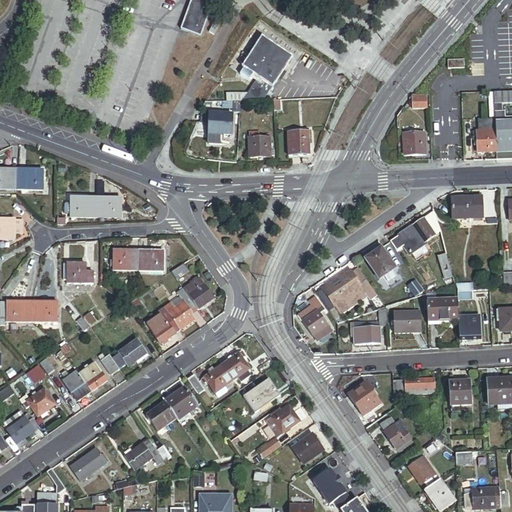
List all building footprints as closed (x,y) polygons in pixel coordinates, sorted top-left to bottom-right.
[(213,5),(199,0),(192,0),(181,31),(202,38),(213,5)] [(219,28),(214,25),(209,33),(214,36),(219,28)] [(254,76),(273,88),(292,59),(262,40),(243,69),(244,70),(254,76)] [(448,62),(448,70),(464,70),(464,62),(448,62)] [(254,76),(244,70),(239,78),(249,85),(254,76)] [(511,105),(511,93),(503,93),(504,105),(511,105)] [(511,125),(502,126),(501,94),(494,94),(494,106),(495,125),(495,132),(496,153),(511,152),(511,125)] [(426,97),(412,98),(412,111),(427,111),(426,97)] [(284,102),(274,103),(275,112),(284,112),(284,102)] [(209,136),(232,136),(232,116),(210,116),(209,136)] [(477,154),(496,153),(495,132),(493,132),(477,133),(477,141),(477,147),(477,154)] [(288,135),(289,158),(310,157),(309,134),(301,134),(288,135)] [(271,158),(271,153),(270,140),(260,140),(260,135),(250,136),(250,141),(249,141),(250,161),(264,160),(270,160),(271,160),(271,158)] [(403,136),(403,158),(425,157),(425,136),(403,136)] [(0,190),(20,191),(20,171),(0,170),(0,190)] [(45,172),(20,171),(20,191),(44,192),(45,172)] [(71,217),(96,218),(97,198),(72,197),(71,217)] [(97,198),(96,218),(122,219),(122,199),(105,198),(97,198)] [(482,220),(481,200),(452,201),(453,221),(482,220)] [(17,222),(0,221),(0,240),(16,241),(16,235),(17,222)] [(436,237),(425,221),(414,229),(425,245),(426,244),(436,237)] [(425,245),(414,229),(399,239),(411,257),(427,246),(426,244),(425,245)] [(139,271),(140,252),(139,252),(131,252),(114,251),(113,271),(139,271)] [(381,251),(366,261),(379,280),(394,270),(381,251)] [(164,252),(140,252),(139,271),(164,272),(164,252)] [(452,277),(445,255),(437,257),(444,280),(452,277)] [(87,265),(68,265),(68,284),(94,285),(94,273),(87,273),(87,265)] [(177,280),(188,273),(183,266),(173,274),(177,280)] [(504,291),(511,290),(511,274),(503,275),(504,291)] [(353,276),(345,281),(354,293),(361,288),(353,276)] [(354,293),(345,281),(342,277),(338,280),(350,298),(355,294),(354,293)] [(188,296),(190,299),(198,311),(214,300),(199,279),(184,290),(188,296)] [(350,298),(338,280),(322,291),(334,308),(350,298)] [(471,285),(454,286),(456,293),(471,293),(471,285)] [(350,298),(334,308),(340,316),(368,297),(361,288),(354,293),(355,294),(350,298)] [(177,295),(180,299),(165,310),(168,314),(190,299),(188,296),(183,290),(177,295)] [(334,308),(322,291),(317,294),(329,312),(334,308)] [(456,293),(457,302),(472,301),(471,293),(456,293)] [(191,316),(198,311),(190,299),(168,314),(174,323),(189,312),(191,316)] [(35,303),(0,302),(0,326),(9,326),(9,323),(35,323),(35,303)] [(458,320),(457,302),(426,304),(428,325),(458,323),(458,320)] [(60,304),(35,303),(35,323),(59,323),(60,304)] [(315,304),(297,317),(313,339),(315,337),(320,344),(331,336),(326,330),(329,328),(317,312),(319,310),(315,304)] [(501,334),(511,332),(511,309),(496,311),(497,323),(500,323),(501,334)] [(165,310),(160,313),(162,316),(169,326),(174,323),(168,314),(165,310)] [(174,323),(180,332),(195,321),(191,316),(189,312),(174,323)] [(86,319),(92,328),(98,324),(91,315),(86,319)] [(147,326),(155,336),(169,326),(162,316),(147,326)] [(419,316),(393,317),(394,337),(420,336),(419,316)] [(458,323),(459,342),(479,341),(477,319),(458,320),(458,323)] [(77,324),(85,334),(91,329),(83,320),(77,324)] [(180,332),(174,323),(169,326),(175,335),(180,332)] [(168,340),(175,335),(169,326),(155,336),(161,345),(163,344),(165,346),(169,343),(168,340)] [(380,347),(380,329),(358,330),(358,340),(361,340),(361,347),(362,347),(380,347)] [(137,342),(119,354),(129,368),(136,363),(147,355),(137,342)] [(62,351),(66,357),(72,353),(68,346),(62,351)] [(239,354),(221,367),(232,382),(236,380),(239,385),(249,378),(245,373),(250,370),(242,359),(239,354)] [(147,355),(136,363),(138,366),(149,358),(147,355)] [(122,373),(110,357),(102,363),(114,379),(122,373)] [(49,361),(42,366),(46,372),(49,376),(57,371),(49,361)] [(79,376),(86,385),(102,374),(95,365),(79,376)] [(38,367),(33,371),(40,382),(46,378),(38,367)] [(232,382),(221,367),(205,378),(208,383),(219,399),(228,392),(225,388),(232,382)] [(79,376),(76,372),(69,377),(66,373),(62,376),(65,380),(63,381),(78,403),(91,394),(86,385),(79,376)] [(102,374),(86,385),(91,394),(108,382),(102,374)] [(194,376),(188,381),(198,396),(205,391),(194,376)] [(511,379),(487,381),(489,405),(496,405),(496,411),(511,409),(511,379)] [(280,397),(269,381),(243,399),(255,415),(280,397)] [(404,382),(405,393),(435,391),(435,381),(404,382)] [(393,383),(393,393),(405,393),(404,382),(393,383)] [(469,383),(448,385),(450,408),(470,407),(469,383)] [(348,396),(363,418),(380,406),(367,387),(365,384),(348,396)] [(10,388),(0,395),(0,396),(5,404),(16,397),(10,388)] [(185,389),(164,403),(176,419),(178,422),(198,408),(185,389)] [(56,407),(45,391),(37,397),(35,394),(32,396),(34,399),(24,406),(27,410),(31,407),(38,418),(56,407)] [(176,419),(164,403),(146,416),(157,432),(176,419)] [(277,438),(282,435),(300,423),(289,407),(281,413),(279,409),(271,415),(273,418),(271,419),(266,423),(277,438)] [(3,425),(8,432),(26,420),(28,423),(33,420),(29,414),(24,418),(21,413),(3,425)] [(390,419),(380,427),(384,433),(395,426),(390,419)] [(35,433),(28,423),(26,420),(8,432),(17,446),(30,437),(35,433)] [(40,430),(33,420),(28,423),(35,433),(40,430)] [(411,441),(405,433),(400,437),(393,428),(384,435),(396,452),(411,441)] [(0,435),(0,449),(2,452),(9,448),(0,435)] [(313,436),(293,450),(304,465),(323,451),(313,436)] [(280,448),(275,440),(258,452),(263,460),(280,448)] [(149,441),(143,445),(153,459),(158,467),(165,463),(157,452),(149,441)] [(153,459),(143,445),(125,458),(134,472),(153,459)] [(164,447),(157,452),(165,463),(172,459),(164,447)] [(101,457),(96,450),(71,469),(80,483),(107,465),(101,457)] [(426,457),(421,451),(405,463),(409,469),(421,487),(436,477),(423,459),(426,457)] [(471,464),(470,454),(455,455),(456,465),(471,464)] [(101,457),(107,465),(109,463),(104,455),(101,457)] [(258,462),(246,456),(244,462),(247,463),(255,467),(258,462)] [(44,475),(57,495),(65,490),(51,470),(44,475)] [(267,476),(255,475),(253,482),(266,484),(267,476)] [(204,489),(203,479),(194,478),(194,489),(204,489)] [(324,498),(324,482),(306,481),(306,486),(301,486),(296,486),(296,497),(324,498)] [(443,511),(456,503),(440,481),(424,492),(438,511),(443,511)] [(133,488),(130,484),(128,485),(126,483),(115,486),(117,492),(119,492),(123,491),(133,488)] [(137,491),(136,487),(133,488),(123,491),(123,498),(136,495),(135,492),(137,491)] [(499,492),(500,507),(507,506),(506,492),(499,492)] [(57,511),(58,507),(57,495),(38,495),(38,507),(37,507),(35,507),(35,511),(57,511)] [(136,503),(136,495),(123,498),(123,505),(136,503)] [(200,511),(208,511),(209,507),(224,507),(231,507),(231,497),(200,497),(200,511)] [(463,510),(471,509),(470,497),(463,497),(463,510)] [(366,511),(357,500),(341,511),(366,511)]
